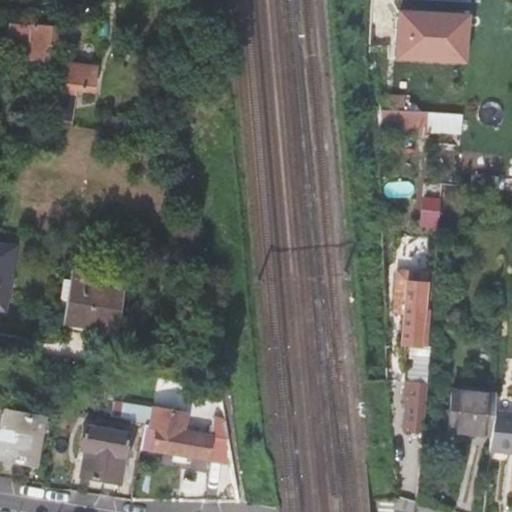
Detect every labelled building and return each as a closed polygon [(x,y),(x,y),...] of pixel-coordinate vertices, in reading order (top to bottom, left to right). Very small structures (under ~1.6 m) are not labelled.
[(443,27),(444,11),(414,9),(413,25),(443,27)] [(28,45),(27,68),(58,73),(60,63),(60,61),(61,28),(30,25),(10,25),(8,44),(28,45)] [(95,68),(60,63),(58,73),(51,122),(69,125),(74,84),(93,85),(95,68)] [(403,111),(389,111),(388,122),(402,123),(403,111)] [(439,197),(426,197),(424,225),(437,226),(439,197)] [(0,309),(3,310),(13,246),(0,244),(0,309)] [(70,271),(62,321),(114,330),(120,287),(85,280),(86,273),(70,271)] [(398,298),(404,298),(401,343),(423,345),(424,325),(426,309),(428,280),(399,278),(398,298)] [(425,384),(408,382),(404,432),(421,434),(425,384)] [(447,429),(489,434),(491,410),(492,394),(450,389),(447,429)] [(228,440),(209,436),(183,430),(186,414),(110,400),(107,416),(144,422),(139,447),(174,454),(173,459),(191,462),(191,456),(231,464),(228,440)] [(205,404),(209,436),(228,440),(222,407),(205,404)] [(0,408),(0,457),(32,464),(42,417),(0,408)] [(487,450),(511,452),(511,412),(491,410),(489,434),(487,450)] [(83,449),(79,475),(120,482),(125,454),(130,455),(131,449),(126,448),(128,434),(81,426),(78,448),(83,449)]
